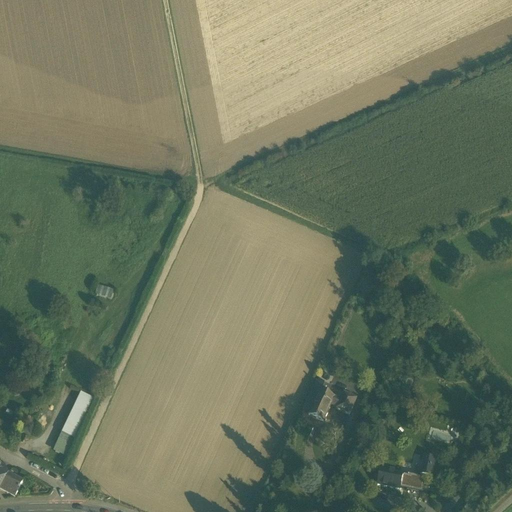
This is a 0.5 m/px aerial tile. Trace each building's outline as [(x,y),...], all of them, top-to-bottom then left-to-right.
[(111,300),(114,290),(100,286),(97,296),(111,300)] [(330,390),(316,384),(310,398),(316,401),(320,393),(327,396),(330,390)] [(71,458),(93,397),(80,392),(58,453),(71,458)] [(327,396),(320,393),(316,401),(312,410),(326,417),(332,405),(335,407),(338,401),(327,396)] [(356,400),(344,395),(340,402),(338,401),(335,407),(338,408),(336,411),(348,417),(356,400)] [(326,417),(312,410),(309,418),(323,424),(326,417)] [(435,462),(426,460),(422,480),(431,481),(435,462)] [(404,476),(380,471),(377,488),(400,493),(401,486),(404,476)] [(23,483),(7,474),(2,484),(0,487),(0,488),(15,497),(16,496),(22,484),(23,484),(23,483)] [(420,479),(404,476),(401,486),(418,489),(420,479)]
